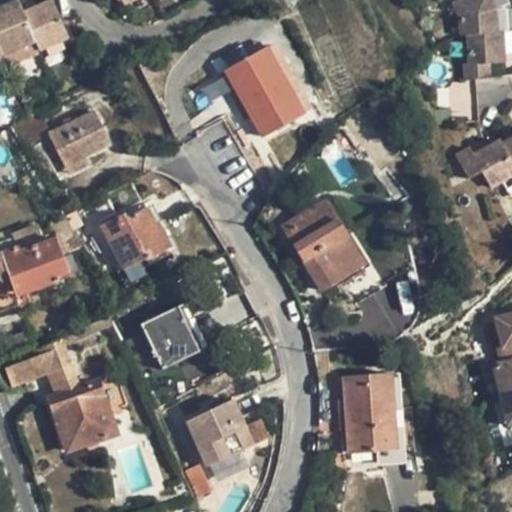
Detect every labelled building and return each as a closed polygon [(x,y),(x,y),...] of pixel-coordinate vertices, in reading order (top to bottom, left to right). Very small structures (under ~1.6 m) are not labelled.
[(492,0),(462,0),(454,3),(458,15),(458,34),(497,31),(495,9),(497,9),(492,0)] [(32,42),(21,18),(15,4),(0,11),(0,51),(2,56),(32,42)] [(49,5),(21,18),(32,42),(37,53),(65,40),(49,5)] [(497,9),(495,9),(497,31),(503,31),(509,30),(507,8),(497,9)] [(511,29),(509,30),(503,31),(504,52),(511,51),(511,29)] [(278,44),(268,49),(305,114),(313,109),(278,44)] [(264,138),(305,114),(268,49),(226,72),(264,138)] [(476,80),(449,82),(452,122),(479,120),(476,80)] [(381,133),(387,131),(403,124),(391,96),(370,104),(381,133)] [(51,131),(66,167),(87,157),(112,145),(95,110),(51,131)] [(41,112),(12,126),(25,148),(41,141),(38,133),(49,127),(41,112)] [(407,137),(403,124),(387,131),(392,143),(407,137)] [(511,156),(511,136),(503,142),(511,156)] [(471,147),(458,155),(471,179),(485,171),(493,186),(511,174),(511,156),(503,142),(502,139),(476,155),(471,147)] [(91,165),(87,157),(66,167),(70,174),(91,165)] [(324,292),(367,265),(328,199),(283,227),(324,292)] [(148,261),(170,249),(149,210),(129,220),(126,214),(102,227),(132,282),(148,274),(142,262),(146,259),(148,261)] [(15,233),(20,246),(22,250),(44,241),(37,225),(15,233)] [(57,235),(44,241),(22,250),(20,246),(0,253),(0,312),(21,305),(23,310),(32,307),(28,294),(60,282),(59,279),(72,274),(57,235)] [(164,370),(201,351),(177,307),(142,325),(164,370)] [(113,326),(109,318),(61,338),(65,347),(113,326)] [(511,319),(496,323),(503,353),(511,350),(511,319)] [(49,373),(71,364),(65,347),(61,338),(39,348),(42,354),(49,373)] [(511,350),(503,353),(499,354),(502,366),(490,369),(495,393),(511,389),(511,350)] [(15,387),(49,373),(42,354),(7,369),(15,387)] [(80,386),(71,364),(49,373),(58,394),(80,386)] [(400,376),(391,377),(396,449),(377,451),(378,465),(407,464),(400,376)] [(349,453),(377,451),(396,449),(391,377),(345,379),(346,400),(348,432),(349,453)] [(100,379),(80,386),(58,394),(49,398),(69,453),(119,434),(100,379)] [(511,389),(495,393),(502,426),(511,423),(511,389)] [(186,423),(208,467),(255,444),(234,399),(186,423)] [(339,433),(348,432),(346,400),(336,401),(339,433)]
